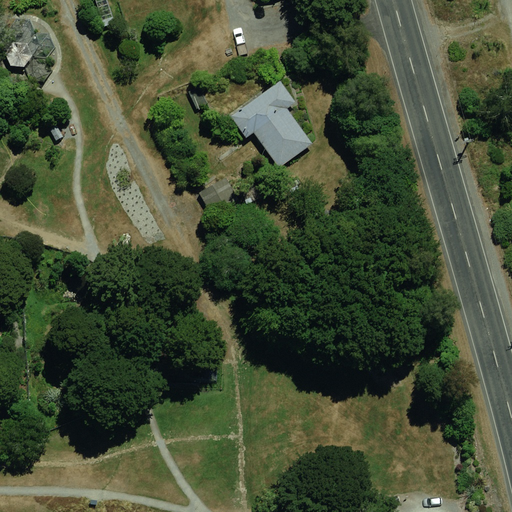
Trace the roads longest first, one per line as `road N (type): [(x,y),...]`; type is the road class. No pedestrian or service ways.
road 1 (primary): [(511,421),(393,0)]
road 2 (track): [(66,0),(210,307)]
